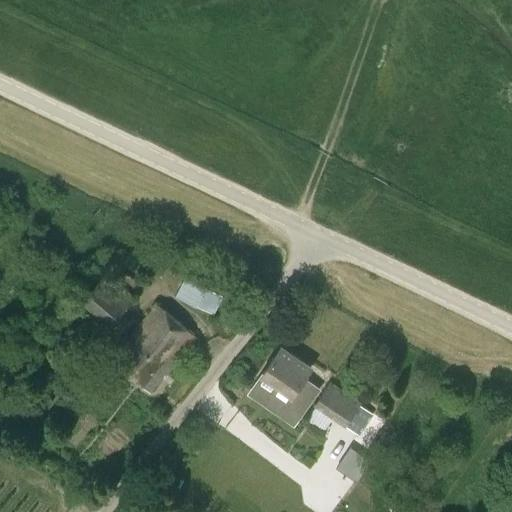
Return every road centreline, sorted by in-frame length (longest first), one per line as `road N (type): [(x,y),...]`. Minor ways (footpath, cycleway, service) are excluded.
road 1 (unclassified): [(320,239),(0,84)]
road 2 (unclassified): [(105,511),(320,239)]
road 3 (track): [(381,0),(293,226)]
road 4 (unclassified): [(511,329),(320,239)]
